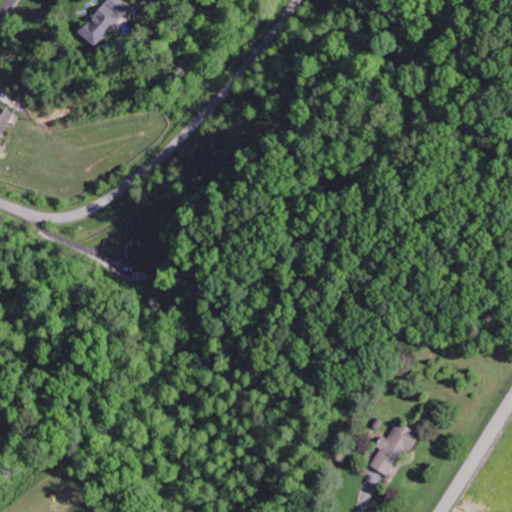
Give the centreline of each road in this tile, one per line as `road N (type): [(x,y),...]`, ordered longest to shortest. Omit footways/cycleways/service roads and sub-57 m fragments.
road 1 (residential): [(296,0),(108,202),(38,214),(0,200)]
road 2 (tertiary): [(442,511),(511,400)]
